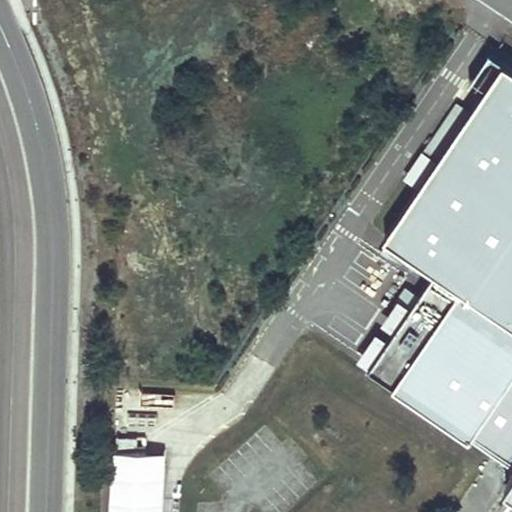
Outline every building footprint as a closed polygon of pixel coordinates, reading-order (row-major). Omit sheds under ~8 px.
[(511,69),(500,61),(380,237),(432,272),(511,326),(511,69)] [(511,371),(511,326),(432,272),(366,369),(467,438),(511,371)] [(511,371),(467,438),(511,467),(511,371)] [(162,511),(166,446),(112,443),(108,511),(162,511)] [(511,475),(501,492),(511,498),(511,475)]
